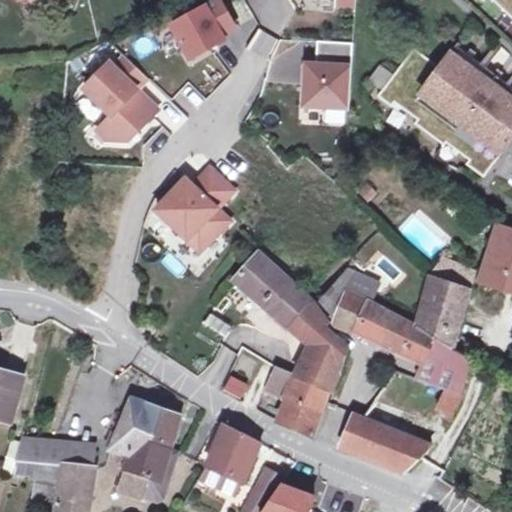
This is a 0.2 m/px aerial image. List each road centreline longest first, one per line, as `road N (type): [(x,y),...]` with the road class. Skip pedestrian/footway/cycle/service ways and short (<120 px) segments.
road 1 (unclassified): [(456,511),(270,433),(48,305),(0,300)]
road 2 (track): [(505,311),(460,427),(415,494)]
